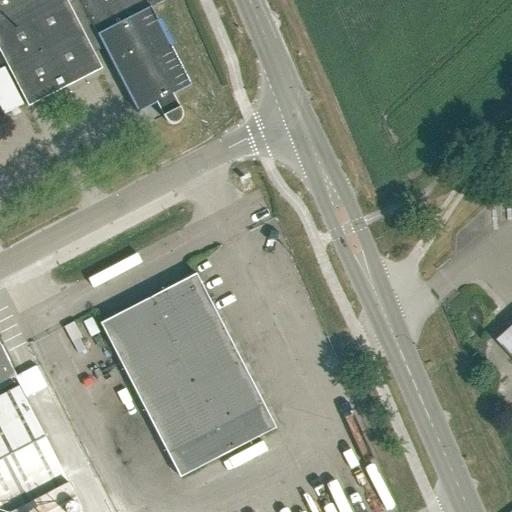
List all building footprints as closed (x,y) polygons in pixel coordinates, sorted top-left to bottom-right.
[(0,0),(0,50),(29,105),(102,66),(93,49),(103,43),(139,112),(157,102),(166,119),(167,120),(168,122),(170,123),(171,123),(173,124),(174,124),(176,123),(178,123),(180,121),(181,120),(182,119),(183,117),(183,116),(183,114),(183,113),(183,112),(182,110),(181,109),(173,94),(191,84),(164,32),(163,32),(151,8),(163,2),(161,0),(0,0)] [(276,426),(195,274),(102,323),(182,475),(276,426)] [(82,339),(73,322),(64,327),(73,343),(82,339)] [(511,334),(499,346),(511,359),(511,334)] [(0,511),(84,511),(19,387),(0,396),(0,390),(13,383),(11,379),(17,376),(0,343),(0,511)]
